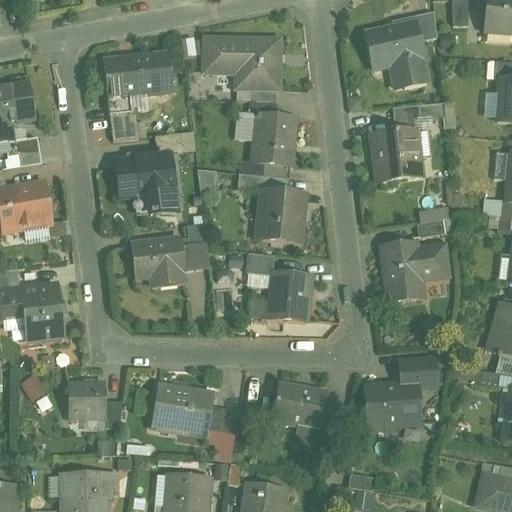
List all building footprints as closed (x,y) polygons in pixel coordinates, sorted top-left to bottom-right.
[(511,0),(486,0),(484,35),(511,37),(511,0)] [(468,29),(467,2),(452,3),(453,30),(468,29)] [(434,16),(414,20),(415,26),(417,25),(421,45),(437,42),(434,16)] [(415,26),(364,37),(372,73),(399,67),(405,92),(427,87),(422,62),(424,61),(421,45),(417,25),(415,26)] [(280,42),(204,40),(204,64),(217,64),(217,76),(238,76),(237,91),(250,91),(276,92),(279,92),(280,42)] [(168,57),(104,65),(110,119),(131,116),(131,114),(129,98),(172,93),(168,57)] [(511,66),(495,65),(494,83),(500,83),(500,82),(511,82),(511,66)] [(511,82),(500,82),(500,83),(497,126),(511,126),(511,82)] [(28,87),(0,91),(0,141),(7,141),(5,129),(34,124),(28,87)] [(276,92),(250,91),(250,105),(276,105),(276,92)] [(276,105),(250,105),(249,117),(256,118),(257,115),(275,117),(276,105)] [(419,109),(393,111),(394,125),(420,122),(419,109)] [(131,116),(110,119),(113,145),(139,142),(135,114),(131,114),(131,116)] [(275,117),(257,115),(256,118),(252,165),(265,166),(290,168),(291,168),(295,119),(275,117)] [(416,132),(371,137),(378,187),(422,182),(419,160),(415,161),(412,134),(416,134),(416,132)] [(182,137),(155,140),(157,155),(183,151),(182,137)] [(37,141),(6,147),(8,161),(40,156),(37,141)] [(511,158),(496,157),(493,183),(508,185),(506,205),(506,207),(511,207),(511,158)] [(170,158),(116,165),(121,201),(141,199),(140,195),(148,194),(151,218),(177,215),(170,158)] [(290,168),(265,166),(263,179),(268,180),(289,182),(290,168)] [(203,195),(219,195),(219,173),(204,173),(203,195)] [(263,179),(240,177),(238,192),(261,195),(262,192),(266,193),(268,180),(263,179)] [(6,194),(0,194),(0,215),(4,236),(51,228),(45,193),(21,197),(20,191),(6,194)] [(266,193),(262,192),(261,195),(260,212),(265,213),(262,242),(257,242),(257,243),(301,247),(306,197),(266,193)] [(511,207),(506,207),(506,205),(502,205),(501,220),(511,222),(511,221),(511,207)] [(442,224),(417,228),(419,241),(444,237),(442,224)] [(181,242),(131,248),(136,282),(152,280),(153,292),(185,288),(183,276),(185,276),(185,275),(182,249),(181,242)] [(444,249),(416,253),(415,245),(381,250),(381,252),(382,251),(387,288),(386,289),(388,307),(420,303),(417,277),(447,273),(444,249)] [(205,246),(182,249),(185,275),(208,272),(205,246)] [(275,259),(249,257),(247,277),(274,279),(274,275),(275,259)] [(18,274),(0,275),(0,296),(2,297),(1,295),(20,292),(18,274)] [(312,278),(274,275),(274,279),(269,323),(307,327),(312,278)] [(20,292),(1,295),(2,297),(4,318),(5,318),(6,332),(25,330),(27,346),(64,341),(57,288),(20,292)] [(511,310),(502,308),(493,338),(505,341),(500,358),(511,361),(511,310)] [(397,366),(399,389),(418,388),(418,395),(437,394),(435,364),(397,366)] [(500,378),(475,374),(472,390),(498,394),(500,378)] [(40,377),(25,386),(36,405),(51,396),(40,377)] [(105,406),(104,386),(69,387),(70,423),(105,422),(105,406)] [(327,396),(278,387),(271,424),(318,434),(320,434),(322,423),(327,396)] [(214,396),(159,388),(152,431),(179,435),(180,430),(207,434),(206,439),(207,440),(214,396)] [(363,391),(366,435),(420,432),(418,395),(418,388),(399,389),(363,391)] [(123,405),(105,406),(105,422),(105,432),(119,432),(123,405)] [(239,414),(217,411),(213,435),(236,438),(239,414)] [(336,426),(322,423),(320,434),(318,434),(316,448),(331,451),(336,426)] [(113,445),(98,445),(98,459),(113,458),(113,445)] [(242,469),(231,467),(228,486),(238,487),(242,469)] [(511,511),(511,484),(505,483),(505,484),(499,482),(502,470),(494,468),(491,479),(485,478),(477,509),(489,511),(511,511)] [(511,471),(502,470),(499,482),(505,484),(505,483),(511,484),(511,471)] [(116,477),(61,477),(61,511),(108,511),(108,498),(116,498),(116,477)] [(375,482),(352,478),(350,491),(373,495),(375,482)] [(207,511),(211,483),(171,479),(168,510),(167,511),(207,511)] [(284,511),(287,494),(248,488),(243,511),(284,511)] [(15,511),(16,490),(0,490),(0,496),(2,496),(1,511),(15,511)]
